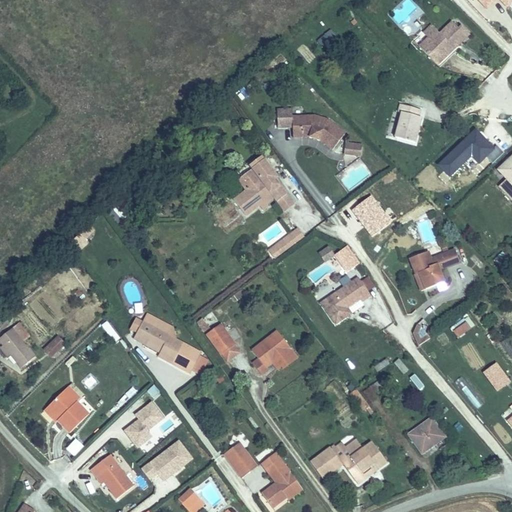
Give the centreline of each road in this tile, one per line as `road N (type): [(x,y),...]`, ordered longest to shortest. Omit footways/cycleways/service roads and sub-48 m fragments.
road 1 (unclassified): [(338,228),(370,265),(414,353),(511,477)]
road 2 (unknown): [(256,387),(270,418),(346,511)]
road 3 (unknown): [(174,391),(260,511)]
